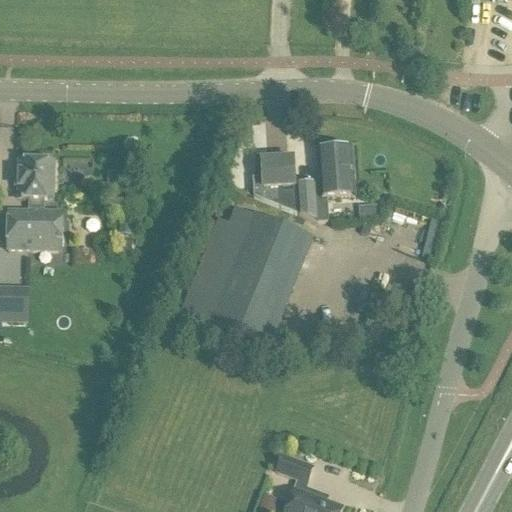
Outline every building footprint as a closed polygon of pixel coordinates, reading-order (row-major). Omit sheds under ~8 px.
[(339,153),(330,154),(327,151),(322,152),(320,154),(317,154),(319,188),(297,189),(299,218),(317,226),(328,225),(326,201),(355,200),(352,152),(349,152),(347,150),(341,150),(339,153)] [(253,179),(252,179),(253,199),(279,210),(278,193),(297,191),(295,161),(261,163),(262,180),(253,180),(253,179)] [(29,214),(9,214),(8,254),(61,255),(62,215),(45,214),(45,202),(53,203),(54,166),(20,165),(19,202),(29,202),(29,214)] [(108,191),(124,192),(124,176),(108,175),(108,191)] [(229,211),(184,323),(269,357),(314,245),(229,211)] [(16,263),(0,262),(0,288),(15,289),(16,263)] [(0,290),(0,326),(28,327),(29,291),(0,290)] [(388,303),(376,300),(371,316),(383,319),(388,303)] [(348,303),(340,325),(351,329),(359,307),(348,303)] [(285,511),(344,511),(345,510),(327,504),(328,499),(306,491),(314,470),(281,459),(275,476),(296,483),(285,511)] [(269,511),(272,504),(256,499),(251,511),(269,511)]
